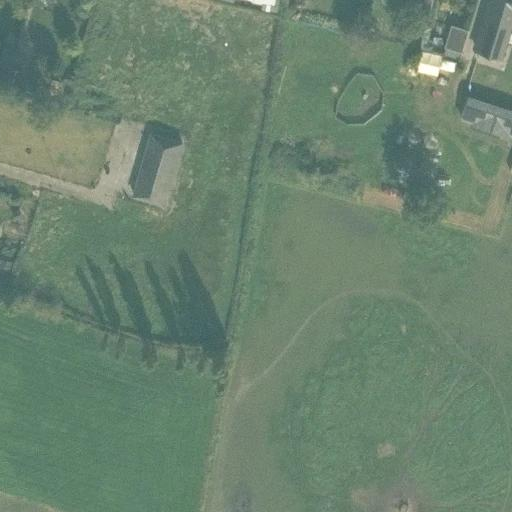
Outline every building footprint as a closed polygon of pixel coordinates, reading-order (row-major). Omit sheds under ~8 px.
[(511,0),(490,0),(489,6),(476,48),(500,56),(511,17),(511,0)] [(451,23),(445,45),(462,50),(468,28),(451,23)] [(2,46),(0,51),(0,62),(18,68),(23,53),(2,46)] [(461,119),(511,135),(511,108),(468,95),(461,119)] [(146,150),(151,152),(143,179),(138,177),(133,194),(164,203),(181,142),(151,133),(146,150)] [(17,208),(11,211),(14,218),(20,215),(17,208)] [(0,258),(0,266),(8,269),(10,262),(0,258)]
